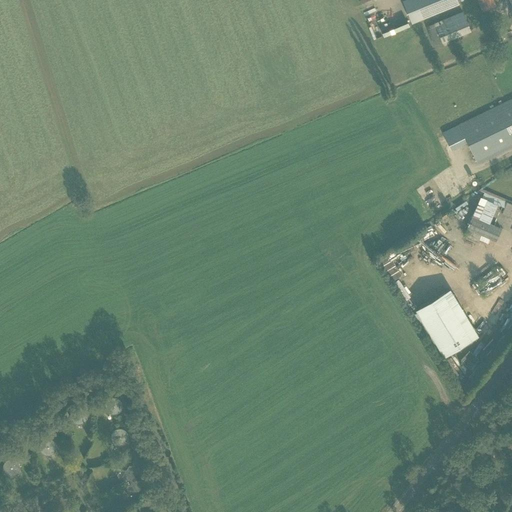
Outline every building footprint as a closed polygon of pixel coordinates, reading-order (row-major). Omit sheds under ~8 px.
[(456,0),(402,0),(401,1),(409,21),(458,1),(456,0)] [(476,0),(482,12),(496,6),(493,0),(476,0)] [(426,27),(434,46),(470,31),(462,12),(426,27)] [(511,98),(458,125),(477,163),(511,146),(511,98)] [(501,214),(511,218),(511,204),(506,202),(501,214)] [(466,229),(495,242),(501,228),(472,216),(466,229)] [(436,231),(439,233),(430,245),(437,251),(448,236),(438,229),(436,231)] [(475,337),(448,294),(417,313),(444,356),(475,337)] [(105,405),(105,407),(105,408),(105,409),(105,410),(106,411),(107,412),(108,412),(109,413),(110,414),(112,414),(113,414),(115,414),(116,414),(117,414),(118,413),(119,412),(120,411),(121,409),(121,408),(122,407),(122,406),(122,405),(122,404),(121,404),(121,403),(121,402),(120,400),(119,399),(117,398),(116,398),(115,398),(114,397),(112,397),(111,398),(110,398),(108,399),(107,400),(106,401),(105,402),(105,403),(105,404),(105,405)] [(74,423),(75,424),(76,424),(77,424),(78,424),(80,424),(81,424),(82,424),(83,423),(84,422),(85,421),(86,420),(86,419),(87,418),(87,417),(87,415),(87,414),(86,413),(86,412),(85,411),(84,410),(83,409),(82,408),(81,408),(79,408),(78,408),(77,408),(76,408),(75,408),(74,409),(73,410),(72,411),(71,412),(71,413),(70,414),(70,415),(70,417),(70,418),(71,420),(72,421),(72,422),(74,423)] [(111,437),(111,438),(111,439),(111,440),(112,441),(112,442),(113,443),(114,444),(115,445),(116,445),(118,446),(119,446),(121,446),(121,445),(123,445),(124,444),(125,443),(126,443),(127,441),(127,440),(127,439),(128,439),(128,438),(128,437),(128,436),(127,434),(127,433),(126,432),(125,431),(123,430),(123,429),(122,429),(121,429),(120,429),(118,429),(117,429),(116,429),(114,430),(114,431),(113,432),(112,432),(111,434),(111,435),(111,436),(111,437)] [(42,454),(43,455),(45,455),(47,456),(48,456),(50,455),(52,455),(53,454),(53,453),(54,452),(55,451),(55,450),(56,449),(56,448),(56,446),(55,444),(55,443),(54,442),(53,441),(52,440),(50,439),(48,439),(47,439),(46,439),(45,439),(44,440),(43,440),(42,441),(41,441),(41,442),(40,444),(39,445),(39,446),(39,448),(39,449),(39,450),(40,451),(41,452),(41,453),(42,454)] [(3,467),(3,468),(3,469),(3,470),(3,471),(4,472),(5,473),(6,474),(7,475),(9,476),(10,476),(11,476),(12,476),(14,475),(15,475),(16,474),(17,473),(18,472),(19,470),(19,469),(19,468),(19,467),(19,466),(19,465),(18,463),(17,462),(16,461),(15,460),(13,459),(12,459),(11,459),(10,459),(8,460),(7,460),(6,461),(5,462),(4,463),(3,464),(3,465),(3,467)] [(135,479),(134,477),(137,472),(135,467),(129,466),(125,471),(120,470),(117,475),(119,480),(125,481),(126,483),(135,479)] [(126,483),(127,485),(124,490),(127,495),(132,496),(135,491),(141,492),(144,487),(142,482),(136,481),(135,479),(126,483)]
